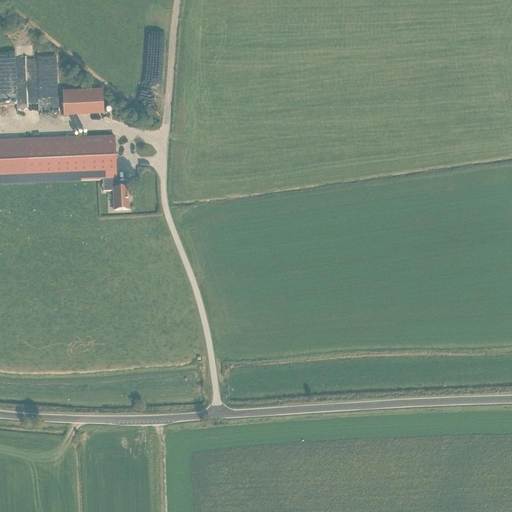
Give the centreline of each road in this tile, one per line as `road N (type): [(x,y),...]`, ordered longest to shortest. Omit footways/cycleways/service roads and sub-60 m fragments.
road 1 (unclassified): [(180,0),(165,202),(200,302),(219,415)]
road 2 (tertiary): [(511,399),(219,415)]
road 3 (tertiary): [(219,415),(95,421),(0,414)]
